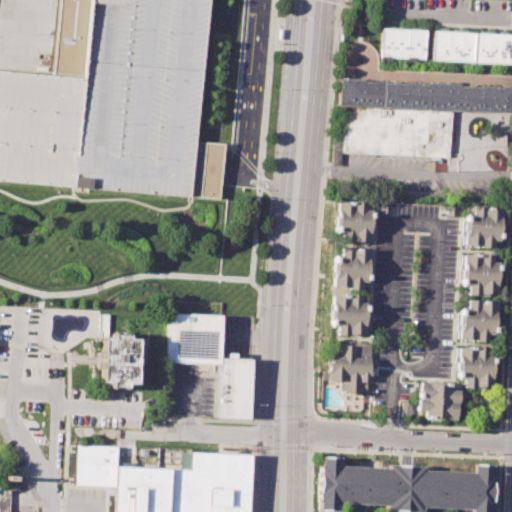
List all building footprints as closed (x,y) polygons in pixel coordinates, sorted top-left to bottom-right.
[(207,0),(197,135),(197,140),(224,143),(219,199),(73,186),(74,163),(82,79),(56,76),(54,106),(0,102),(0,0),(207,0)] [(423,27),(422,58),(379,56),(380,26),(423,27)] [(511,30),(431,27),(429,58),(511,62),(511,30)] [(449,108),(343,104),(335,104),(336,77),(511,83),(511,110),(449,108)] [(343,104),(449,108),(447,156),(340,151),(343,104)] [(368,238),(368,225),(369,225),(370,206),(362,206),(363,197),(352,197),(352,199),(335,198),(334,231),(339,231),(339,239),(352,240),(352,238),(368,238)] [(464,209),(463,243),(478,243),(479,244),(491,245),(491,238),(499,238),(501,205),(484,205),(484,203),(470,202),(470,210),(464,209)] [(359,279),(366,279),(367,247),(350,246),(351,245),(339,244),(339,252),(333,252),(332,283),(347,284),(347,286),(359,287),(359,279)] [(462,252),(461,285),(466,285),(466,292),(480,293),(480,291),(496,291),(497,260),(490,259),(490,252),(479,251),(479,253),(462,252)] [(364,332),(365,300),(358,300),(358,292),(347,292),(347,294),(331,293),(329,325),(335,325),(335,333),(347,334),(347,331),(364,332)] [(495,300),(493,332),(488,332),(487,339),(474,339),(474,337),(459,336),(460,304),(466,305),(467,297),(479,298),(479,299),(495,300)] [(100,337),(101,331),(98,331),(98,313),(108,313),(107,337),(100,337)] [(168,314),(223,316),(221,357),(252,358),(249,418),(216,416),(218,363),(165,360),(168,314)] [(100,337),(107,337),(112,337),(112,333),(128,333),(128,338),(137,338),(135,381),(125,381),(124,387),(110,387),(110,381),(100,381),(100,359),(100,337)] [(330,340),(329,365),(327,365),(327,372),(321,372),(320,378),(337,379),(337,389),(342,390),(343,392),(360,393),(360,391),(365,391),(365,381),(367,380),(368,374),(383,375),(383,368),(367,367),(369,342),(330,340)] [(457,345),(456,377),(462,377),(462,384),(474,385),(474,383),(490,384),(491,352),(486,352),(486,344),(474,343),(474,345),(457,345)] [(455,417),(456,400),(458,400),(458,388),(450,387),(450,381),(419,379),(418,396),(417,396),(416,408),(424,408),(424,415),(455,417)] [(70,485),(72,448),(111,450),(110,466),(181,471),(182,450),(247,455),(243,511),(107,511),(109,487),(70,485)] [(331,466),(380,468),(380,464),(417,466),(417,469),(466,471),(467,464),(485,465),(485,473),(487,473),(487,481),(487,502),(485,502),(485,510),(483,510),(483,511),(464,511),(464,510),(414,508),(414,511),(379,511),(379,505),(330,503),(329,511),(315,511),(315,504),(314,504),(315,458),(331,458),(331,466)] [(0,511),(10,511),(11,499),(11,490),(0,489),(0,511)]
